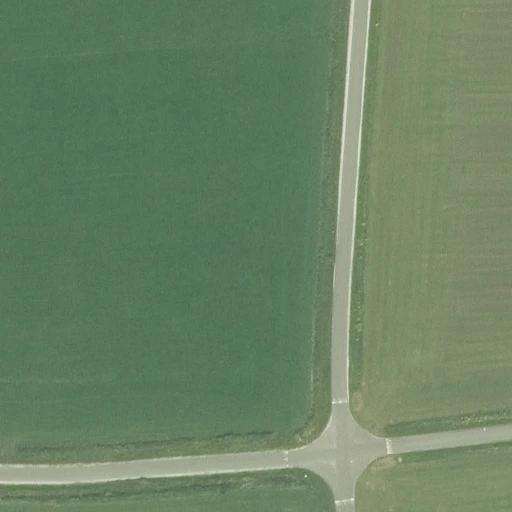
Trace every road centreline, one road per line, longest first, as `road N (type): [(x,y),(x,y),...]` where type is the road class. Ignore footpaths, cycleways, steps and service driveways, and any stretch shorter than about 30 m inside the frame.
road 1 (unclassified): [(340,454),(337,330),(360,0)]
road 2 (unclassified): [(0,474),(340,454)]
road 3 (unclassified): [(340,454),(511,434)]
